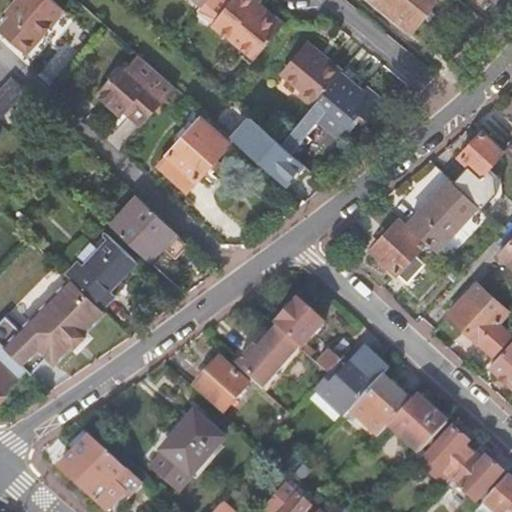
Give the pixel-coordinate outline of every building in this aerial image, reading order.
[(0,30),(25,53),(53,21),(63,9),(52,0),(16,0),(5,13),(9,17),(0,26),(0,30)] [(205,0),(203,3),(198,10),(212,22),(211,22),(254,59),(280,28),(254,5),(258,1),(256,0),(205,0)] [(373,0),(412,30),(436,0),(373,0)] [(254,5),(280,28),(284,24),(258,1),(254,5)] [(63,9),(53,21),(63,30),(73,18),(63,9)] [(298,93),(313,106),(343,71),(306,41),(281,72),(302,90),(298,93)] [(155,109),(165,98),(175,87),(137,54),(127,65),(123,62),(95,93),(120,115),(125,109),(128,105),(132,109),(129,112),(142,124),(143,123),(155,109)] [(313,106),(307,114),(340,143),(363,116),(368,120),(386,99),(366,82),(359,91),(351,85),(362,72),(350,62),(343,71),(313,106)] [(11,77),(0,88),(0,115),(25,90),(11,77)] [(200,116),(157,163),(187,190),(229,143),(200,116)] [(281,145),(252,118),(234,138),(276,176),(294,156),(281,145)] [(502,149),(483,131),(460,156),(481,176),(492,164),(500,172),(511,160),(511,157),(506,152),(502,149)] [(450,178),(407,225),(436,251),(478,205),(450,178)] [(12,195),(2,206),(10,215),(21,204),(12,195)] [(112,217),(108,221),(110,224),(149,260),(163,245),(172,253),(184,240),(138,196),(115,220),(112,217)] [(371,249),(381,258),(408,282),(426,263),(415,253),(424,244),(398,220),(371,249)] [(78,259),(66,272),(102,308),(115,294),(109,288),(137,259),(112,236),(85,265),(78,259)] [(511,239),(501,251),(511,261),(511,239)] [(381,258),(371,249),(367,254),(377,263),(381,258)] [(509,311),(476,282),(447,314),(479,343),(494,356),(495,355),(511,336),(511,333),(499,322),(509,311)] [(297,301),(275,326),(277,328),(299,347),(301,349),(323,325),(297,301)] [(255,344),(237,364),(263,388),(276,373),(279,370),(299,347),(277,328),(270,335),(259,347),(255,344)] [(266,331),(255,344),(259,347),(270,335),(266,331)] [(0,395),(26,369),(0,343),(0,395)] [(511,343),(491,366),(511,385),(511,343)] [(299,347),(279,370),(282,374),(303,350),(301,349),(299,347)] [(317,364),(329,374),(345,358),(352,350),(348,347),(340,355),(337,352),(334,354),(330,350),(317,364)] [(342,386),(359,401),(382,375),(388,369),(364,347),(349,364),(345,360),(346,359),(345,358),(329,374),(323,382),(335,393),(342,386)] [(221,357),(194,388),(195,389),(223,414),(250,383),(221,357)] [(358,402),(387,429),(390,426),(412,403),(382,375),(359,401),(358,402)] [(418,396),(412,403),(390,426),(420,453),(447,423),(418,396)] [(224,439),(196,414),(163,451),(165,453),(151,469),(178,492),(192,476),(212,453),(224,439)] [(426,457),(450,478),(474,453),(464,444),(468,441),(453,428),(426,457)] [(274,435),(262,448),(266,451),(276,460),(287,447),(274,435)] [(130,496),(143,483),(127,468),(125,469),(102,447),(89,436),(58,469),(105,511),(124,491),(130,496)] [(212,453),(192,476),(196,479),(216,457),(212,453)] [(474,453),(450,478),(474,500),(501,471),(486,457),(483,461),(474,453)] [(302,463),(292,474),(295,477),(312,492),(322,481),(302,463)] [(511,511),(511,480),(507,476),(484,501),(494,511),(511,511)] [(289,484),(286,481),(263,507),(269,511),(311,511),(315,509),(316,508),(312,504),(307,500),(289,484)]
